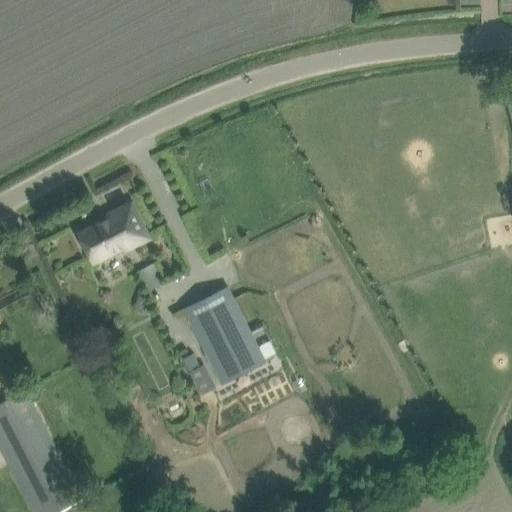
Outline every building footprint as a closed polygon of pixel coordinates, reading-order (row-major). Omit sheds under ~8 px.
[(126,250),(149,238),(132,203),(109,215),(110,218),(80,233),(94,262),(125,247),(126,250)] [(185,308),(223,384),(266,362),(228,287),(185,308)] [(164,325),(170,336),(178,331),(173,321),(164,325)] [(202,366),(196,354),(185,360),(202,394),(213,389),(202,366)] [(129,385),(116,391),(122,403),(135,396),(129,385)] [(0,402),(0,453),(30,511),(61,511),(83,501),(25,389),(0,402)]
